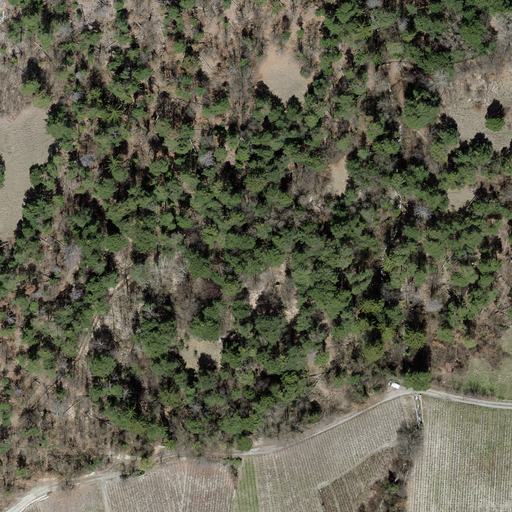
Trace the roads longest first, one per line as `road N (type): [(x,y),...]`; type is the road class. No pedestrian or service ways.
road 1 (track): [(13,511),(45,489),(155,456),(233,453),(303,438),(395,394),(511,406)]
road 2 (track): [(511,180),(469,175),(425,139),(393,68)]
